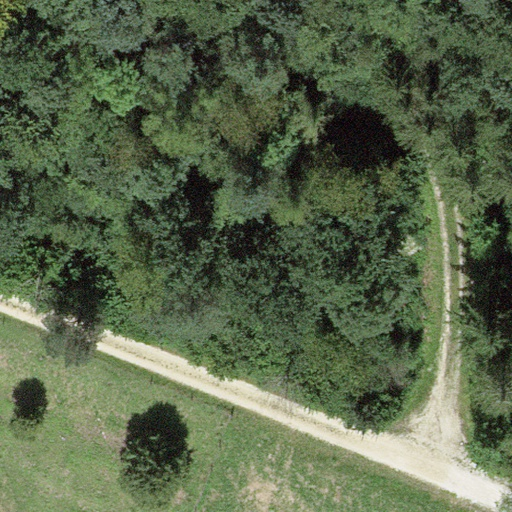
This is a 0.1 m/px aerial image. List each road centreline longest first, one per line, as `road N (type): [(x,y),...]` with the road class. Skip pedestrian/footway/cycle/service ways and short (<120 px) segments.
road 1 (track): [(426,477),(448,267),(440,201),(419,138),(331,74),(113,0)]
road 2 (track): [(511,511),(0,313)]
